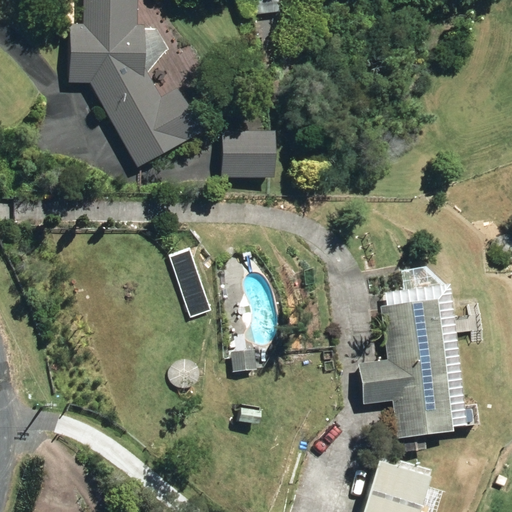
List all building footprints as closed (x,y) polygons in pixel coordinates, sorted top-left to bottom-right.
[(88,91),(131,168),(194,133),(170,92),(157,99),(143,74),(163,50),(151,29),(138,29),(138,26),(132,25),(132,0),(78,0),(78,25),(63,25),(63,84),(88,83),(88,91)] [(250,0),(253,15),(274,13),(272,0),(250,0)] [(214,179),(266,180),(267,133),(215,132),(214,179)] [(192,251),(170,258),(188,317),(210,309),(192,251)] [(385,403),(389,439),(444,432),(429,300),(374,307),(381,362),(352,365),(357,406),(385,403)] [(226,353),(228,373),(252,371),(249,350),(226,353)] [(411,511),(422,477),(369,461),(354,511),(411,511)]
